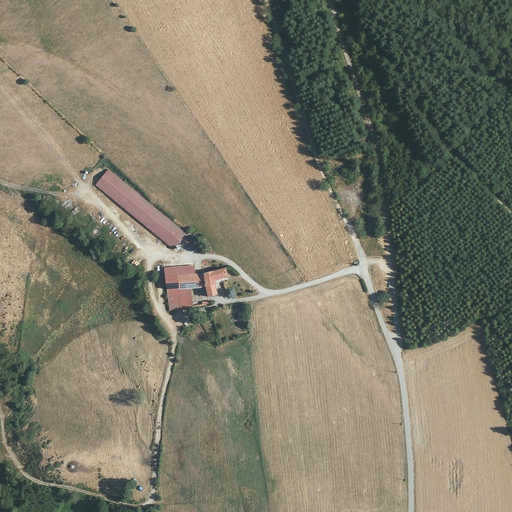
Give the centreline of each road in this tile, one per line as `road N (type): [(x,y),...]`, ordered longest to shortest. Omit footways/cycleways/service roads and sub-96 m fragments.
road 1 (unclassified): [(413,511),(401,367),(365,273),(236,301)]
road 2 (track): [(397,349),(373,122),(332,0)]
road 3 (track): [(264,0),(367,278)]
road 4 (track): [(333,4),(389,58),(454,152),(511,206)]
